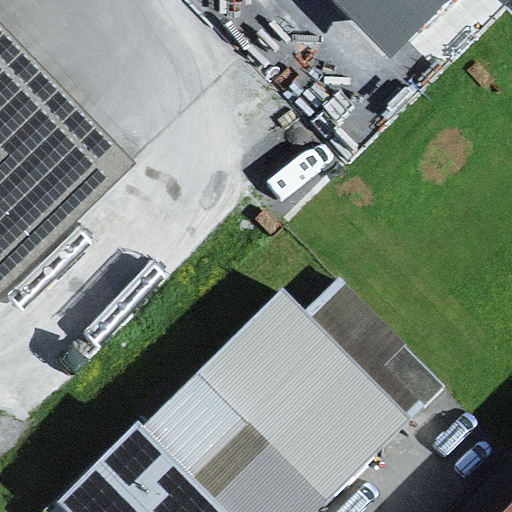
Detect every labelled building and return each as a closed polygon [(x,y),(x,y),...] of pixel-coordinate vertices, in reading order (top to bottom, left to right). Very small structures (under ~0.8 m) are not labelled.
[(339,0),(391,54),(446,0),(339,0)] [(0,291),(137,158),(0,17),(0,291)] [(341,276),(306,310),(372,375),(385,362),(427,405),(446,386),(405,345),(407,343),(341,276)] [(327,498),(331,503),(415,419),(372,375),(306,310),(282,286),(197,370),(250,422),(327,498)] [(233,511),(196,475),(250,422),(197,370),(146,421),(140,414),(42,511),(233,511)] [(312,511),(327,498),(250,422),(196,475),(233,511),(312,511)] [(511,511),(511,500),(499,511),(511,511)]
